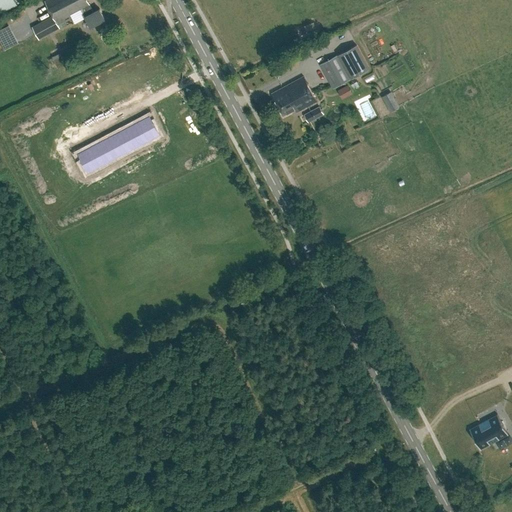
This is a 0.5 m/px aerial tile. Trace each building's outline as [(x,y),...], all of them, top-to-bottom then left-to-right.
[(0,0),(0,12),(17,3),(15,0),(0,0)] [(87,0),(45,0),(53,16),(32,26),(38,39),(59,27),(57,22),(81,9),(90,26),(105,18),(99,8),(93,11),(87,0)] [(370,68),(357,44),(320,64),(333,88),(370,68)] [(283,114),(293,108),(295,112),(317,100),(303,76),(271,94),(283,114)] [(385,102),(391,111),(399,106),(394,97),(385,102)] [(312,110),(304,114),(308,122),(316,118),(312,110)] [(99,141),(77,152),(77,153),(77,154),(78,154),(78,153),(84,150),(92,166),(86,169),(86,168),(85,168),(86,169),(86,170),(108,158),(107,156),(126,146),(127,148),(157,133),(147,115),(118,131),(121,136),(102,146),(99,141)] [(56,128),(29,143),(35,154),(62,139),(56,128)] [(508,435),(508,434),(497,413),(497,414),(497,415),(489,420),(488,418),(478,424),(479,425),(471,430),(470,428),(469,428),(480,449),(481,449),(480,447),(489,443),(489,444),(499,439),(498,437),(507,433),(508,435)]
